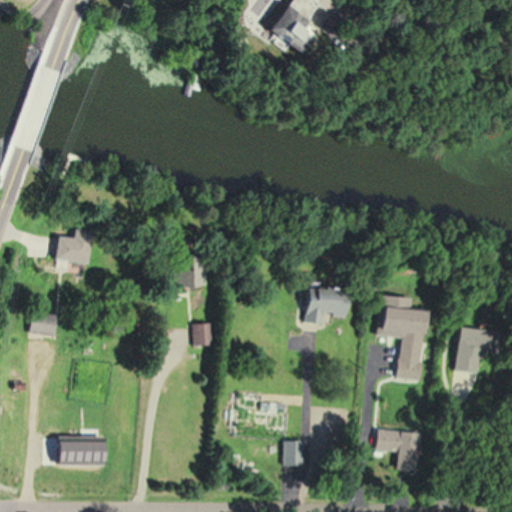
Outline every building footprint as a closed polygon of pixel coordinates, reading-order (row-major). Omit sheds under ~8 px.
[(295,53),(314,31),(315,32),(335,9),(324,0),(318,7),(310,0),(289,0),(266,26),(295,53)] [(86,230),(69,230),(69,237),(53,237),(53,262),(86,262),(86,230)] [(200,256),(180,257),(181,286),(201,286),(200,256)] [(298,323),(318,324),(319,315),(340,316),(341,292),(300,290),(298,323)] [(420,310),(384,308),(384,316),(367,315),(365,337),(382,338),(382,332),(418,335),(420,310)] [(208,345),(208,323),(190,323),(190,345),(208,345)] [(261,394),(236,393),(234,437),(285,440),(286,405),(261,404),(261,394)] [(300,446),(282,446),(282,466),(300,466),(300,446)]
